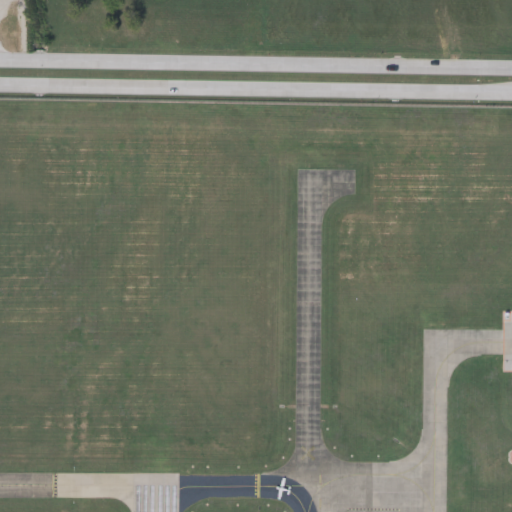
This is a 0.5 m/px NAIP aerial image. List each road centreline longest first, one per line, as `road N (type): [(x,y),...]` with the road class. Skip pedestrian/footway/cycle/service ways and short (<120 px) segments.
road 1 (secondary): [(511,70),(0,60)]
road 2 (secondary): [(0,87),(511,93)]
